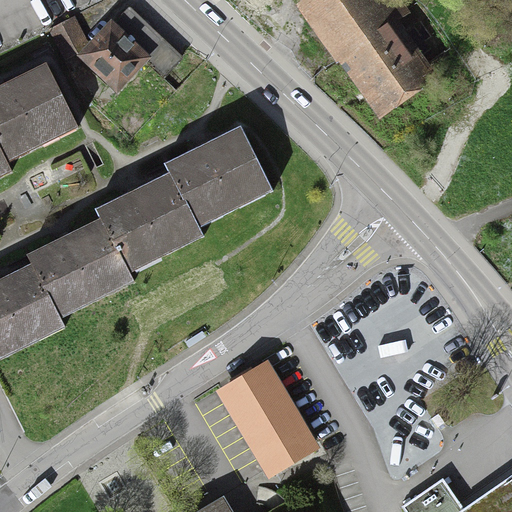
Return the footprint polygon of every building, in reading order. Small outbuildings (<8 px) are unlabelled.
[(383,0),(302,0),(298,3),(383,120),(424,90),(388,41),(396,35),(402,44),(414,36),(383,0)] [(83,57),(116,88),(145,58),(164,78),(182,60),(130,10),(83,57)] [(74,17),(50,29),(62,54),(87,42),(74,17)] [(452,47),(434,21),(414,36),(402,44),(421,69),(452,47)] [(0,150),(3,156),(74,121),(45,63),(0,85),(0,150)] [(170,172),(195,221),(269,183),(240,127),(166,165),(170,172)] [(101,218),(125,265),(198,228),(195,221),(170,172),(97,210),(101,218)] [(33,265),(57,311),(130,274),(125,265),(101,218),(28,255),(33,265)] [(33,265),(0,282),(0,358),(64,325),(57,311),(33,265)] [(268,367),(218,396),(269,483),(319,454),(268,367)] [(460,511),(444,488),(407,511),(511,511),(511,486),(473,511),(460,511)] [(230,511),(224,500),(204,511),(230,511)]
